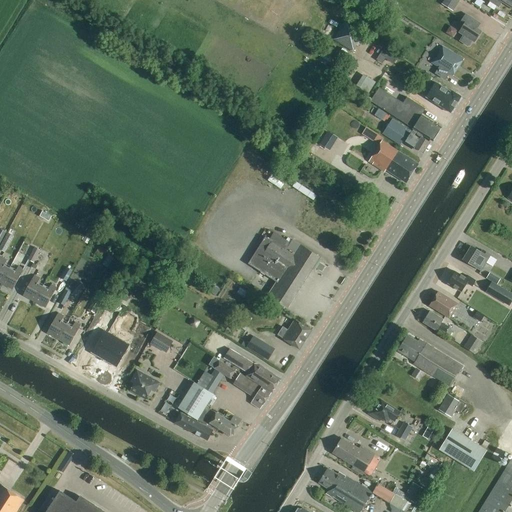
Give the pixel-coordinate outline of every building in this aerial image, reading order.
[(444,0),(442,4),(453,11),(459,0),(444,0)] [(511,9),(511,0),(489,0),(499,6),(502,2),(511,9)] [(369,31),(373,23),(356,12),(351,20),(369,31)] [(474,42),(481,32),(477,29),(480,24),(466,15),(459,25),(463,27),(459,33),(462,35),(459,40),(467,45),(470,45),(472,41),(474,42)] [(358,47),(367,32),(347,19),(334,40),(352,51),(356,46),(358,47)] [(449,74),(453,76),(463,60),(442,46),(431,63),(439,68),(435,74),(445,81),(449,74)] [(416,81),(420,74),(417,71),(412,78),(416,81)] [(366,98),(376,82),(364,74),(354,90),(366,98)] [(440,87),(436,84),(426,98),(451,113),(461,97),(452,91),(451,92),(441,85),(440,87)] [(403,102),(379,87),(370,100),(413,128),(433,141),(442,127),(422,114),(426,108),(407,96),(403,102)] [(378,109),(375,115),(383,120),(386,114),(378,109)] [(409,130),(392,119),(382,134),(400,145),(403,140),(422,153),(429,143),(422,138),(423,137),(418,133),(418,134),(413,130),(412,132),(409,130)] [(406,183),(418,164),(383,140),(368,161),(384,172),(386,170),(406,183)] [(340,178),(354,187),(358,181),(344,172),(340,178)] [(297,181),(293,187),(313,200),(316,195),(297,181)] [(293,210),(306,221),(316,209),(303,198),(293,210)] [(49,221),(52,216),(43,211),(40,216),(49,221)] [(0,250),(3,253),(13,236),(7,233),(0,245),(0,250)] [(287,249),(270,238),(266,235),(248,263),(277,282),(268,296),(286,307),(313,266),(316,268),(320,263),(316,261),(319,257),(301,245),(293,240),(290,243),(287,249)] [(106,248),(102,245),(100,247),(100,246),(96,253),(102,256),(106,248)] [(481,251),(471,245),(462,259),(474,267),(474,266),(480,270),(490,254),(482,249),(481,251)] [(34,263),(40,251),(34,248),(28,260),(34,263)] [(0,282),(2,283),(10,268),(5,265),(8,261),(2,257),(0,256),(0,282)] [(484,267),(489,272),(495,266),(491,262),(484,267)] [(10,268),(2,283),(13,290),(24,270),(18,266),(15,271),(10,268)] [(66,282),(72,271),(66,267),(60,278),(66,282)] [(466,277),(455,271),(448,283),(461,292),(467,283),(473,286),(477,280),(468,275),(466,277)] [(498,285),(501,279),(490,272),(486,278),(498,285)] [(35,301),(43,286),(38,283),(41,279),(35,275),(24,295),(35,301)] [(509,305),(511,299),(511,294),(492,283),(486,293),(509,305)] [(43,286),(35,301),(46,308),(57,288),(51,284),(48,289),(43,286)] [(76,299),(86,288),(80,284),(71,295),(76,299)] [(216,296),(220,289),(216,286),(211,293),(216,296)] [(72,291),(67,288),(66,289),(65,289),(58,302),(65,305),(71,293),(71,292),(72,291)] [(449,318),(454,310),(458,304),(438,292),(429,306),(449,318)] [(446,333),(450,327),(442,322),(443,319),(430,310),(422,322),(436,331),(438,328),(446,333)] [(473,317),(480,322),(484,316),(477,312),(473,317)] [(58,339),(67,324),(62,321),(65,317),(58,313),(47,333),(58,339)] [(312,331),(294,320),(288,330),(283,327),(278,335),(283,338),(284,339),(284,340),(299,350),(312,331)] [(67,324),(58,339),(69,346),(80,326),(74,323),(72,327),(67,324)] [(265,330),(261,339),(267,342),(271,333),(265,330)] [(166,353),(173,341),(156,332),(150,344),(166,353)] [(105,333),(94,352),(116,365),(127,345),(105,333)] [(418,341),(408,334),(398,350),(418,363),(416,365),(450,387),(463,366),(420,339),(418,341)] [(475,353),(482,342),(471,334),(464,346),(475,353)] [(454,355),(464,345),(456,337),(446,348),(454,355)] [(262,342),(255,352),(269,361),(276,350),(262,342)] [(139,346),(137,351),(153,358),(155,353),(139,346)] [(272,392),(280,379),(257,364),(255,363),(240,354),(232,350),(226,359),(248,372),(245,376),(272,392)] [(403,383),(407,376),(436,393),(441,384),(386,353),(381,360),(398,369),(393,378),(403,383)] [(231,379),(236,371),(214,357),(209,365),(216,369),(204,388),(214,393),(225,375),(231,379)] [(155,391),(160,383),(137,370),(132,379),(136,381),(130,391),(146,400),(152,389),(155,391)] [(261,388),(240,374),(233,384),(254,398),(251,403),(260,409),(262,406),(263,406),(271,393),(262,387),(261,388)] [(197,421),(214,430),(215,427),(230,436),(231,433),(234,435),(239,427),(237,426),(241,421),(233,416),(228,413),(225,418),(212,409),(207,406),(214,394),(194,382),(178,408),(198,419),(197,421)] [(460,413),(465,405),(448,395),(439,410),(450,417),(455,410),(460,413)] [(400,412),(381,399),(377,406),(374,404),(368,413),(377,419),(379,417),(387,422),(390,418),(394,421),(400,412)] [(214,430),(197,421),(181,412),(175,423),(208,441),(214,430)] [(405,441),(413,428),(404,422),(396,436),(405,441)] [(429,427),(426,432),(432,435),(434,432),(434,431),(435,430),(429,427)] [(473,471),(486,451),(452,429),(439,450),(473,471)] [(359,449),(342,439),(333,453),(354,466),(352,468),(362,474),(368,465),(375,469),(381,460),(379,456),(362,445),(359,449)] [(511,511),(511,456),(477,511),(511,511)] [(338,474),(328,467),(318,483),(329,489),(326,494),(355,511),(359,511),(372,492),(339,472),(338,474)] [(248,480),(253,473),(252,473),(248,470),(244,477),(248,480)] [(417,503),(425,491),(414,484),(416,482),(412,479),(407,486),(411,488),(406,496),(417,503)] [(390,503),(395,494),(378,483),(373,492),(390,503)] [(0,511),(17,511),(25,500),(1,484),(0,485),(0,511)] [(77,502),(60,491),(46,511),(99,511),(79,499),(77,502)] [(393,502),(396,507),(404,503),(401,498),(393,502)]
